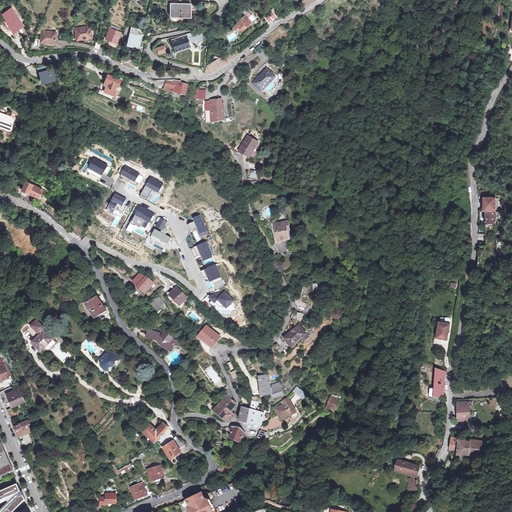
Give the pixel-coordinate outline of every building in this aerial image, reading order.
[(179,19),(179,5),(169,5),(169,19),(179,19)] [(189,5),(179,5),(179,19),(189,18),(189,5)] [(16,27),(21,24),(9,7),(1,13),(11,29),(16,26),(16,27)] [(274,16),(269,9),(261,15),(266,22),(274,16)] [(253,17),(246,10),(243,13),(234,21),(236,23),(235,25),(235,26),(235,27),(236,28),(237,28),(238,29),(240,28),(241,27),(253,17)] [(134,29),(123,26),(123,29),(122,34),(128,36),(126,41),(138,44),(141,35),(133,32),(134,29)] [(80,29),(79,27),(74,28),(76,39),(81,38),(82,39),(89,37),(88,28),(80,29)] [(104,39),(109,41),(108,42),(111,44),(111,42),(115,43),(119,33),(108,28),(104,39)] [(48,32),(48,30),(41,29),(39,40),(44,41),(46,41),(46,43),(52,44),(53,44),(55,33),(48,32)] [(236,33),(240,31),(239,29),(226,35),(229,41),(238,37),(236,33)] [(198,34),(196,30),(192,31),(183,34),(184,36),(185,39),(186,39),(193,36),(198,34)] [(186,41),(186,39),(185,39),(184,36),(168,42),(172,52),(188,46),(185,41),(186,41)] [(209,63),(209,62),(205,64),(207,70),(208,71),(213,68),(223,62),(220,57),(216,59),(209,63)] [(266,67),(261,72),(263,73),(254,82),(253,81),(250,83),(260,94),(278,76),(266,67)] [(54,76),(52,68),(38,71),(39,79),(54,76)] [(261,72),(253,81),(254,82),(263,73),(261,72)] [(116,85),(118,79),(106,73),(101,83),(104,84),(101,89),(111,93),(113,88),(112,88),(114,84),(116,85)] [(166,86),(165,90),(183,94),(186,84),(180,82),(180,80),(172,79),(165,79),(164,85),(166,86)] [(220,103),(208,104),(207,104),(207,103),(204,103),(205,120),(210,120),(222,119),(221,103),(220,103)] [(0,127),(9,130),(13,118),(0,112),(0,127)] [(255,142),(245,136),(237,151),(247,157),(255,142)] [(111,169),(94,160),(87,173),(104,181),(111,169)] [(139,174),(123,165),(115,180),(127,186),(128,183),(136,187),(138,183),(135,182),(139,174)] [(249,178),(256,179),(257,171),(250,170),(249,178)] [(163,183),(150,176),(139,196),(155,204),(161,194),(158,192),(163,183)] [(24,183),(18,195),(31,204),(34,197),(37,199),(40,191),(24,183)] [(126,199),(115,193),(106,210),(116,215),(121,217),(126,207),(123,205),(126,199)] [(485,223),(495,223),(495,197),(484,197),(483,209),(479,209),(479,211),(485,211),(485,223)] [(155,212),(140,205),(130,222),(139,227),(140,225),(146,228),(155,212)] [(200,216),(193,219),(195,221),(187,225),(190,230),(197,227),(199,233),(206,230),(200,216)] [(167,221),(161,218),(155,227),(162,230),(163,228),(167,221)] [(285,231),(287,230),(286,222),(273,224),(276,242),(287,239),(285,231)] [(81,237),(84,232),(75,225),(69,230),(76,236),(78,237),(81,237)] [(207,237),(206,232),(199,234),(196,227),(191,229),(195,241),(207,237)] [(161,232),(155,228),(150,237),(167,246),(171,238),(165,234),(167,230),(163,228),(161,232)] [(212,257),(205,243),(192,249),(195,256),(200,254),(204,261),(212,257)] [(119,271),(124,267),(125,266),(121,263),(116,267),(119,271)] [(222,281),(215,265),(201,271),(203,277),(207,276),(210,282),(213,280),(214,284),(222,281)] [(124,267),(119,271),(127,278),(131,273),(124,267)] [(143,293),(152,284),(145,277),(143,279),(139,274),(132,281),(137,285),(136,286),(143,293)] [(179,306),(189,298),(177,286),(168,295),(179,306)] [(233,300),(225,292),(209,297),(219,307),(226,307),(233,300)] [(84,303),(81,299),(81,300),(80,300),(80,301),(79,302),(79,303),(79,305),(80,306),(81,307),(89,321),(90,322),(91,322),(92,323),(94,323),(95,322),(93,318),(105,311),(96,296),(84,303)] [(153,299),(160,305),(162,303),(156,296),(153,299)] [(163,309),(160,305),(153,299),(149,303),(160,313),(163,309)] [(44,327),(36,319),(26,330),(33,337),(44,327)] [(449,324),(438,322),(436,338),(447,339),(449,324)] [(287,342),(291,347),(302,339),(305,342),(310,337),(299,324),(282,338),(286,343),(287,342)] [(210,348),(219,336),(204,326),(196,337),(210,348)] [(180,346),(182,343),(178,340),(176,342),(165,333),(163,335),(148,330),(146,336),(159,341),(171,350),(174,345),(177,346),(180,346)] [(47,345),(53,340),(43,331),(32,344),(41,352),(47,345)] [(109,366),(110,366),(112,365),(114,362),(115,360),(114,359),(118,359),(119,355),(115,352),(110,351),(107,351),(107,353),(106,354),(103,357),(103,358),(101,358),(100,361),(102,366),(105,370),(108,370),(109,366)] [(166,357),(163,360),(164,360),(166,363),(171,369),(171,370),(175,368),(174,367),(166,357)] [(0,367),(0,382),(9,379),(3,366),(0,367)] [(434,369),(434,387),(433,394),(437,394),(443,394),(443,386),(444,371),(434,369)] [(235,370),(229,373),(232,379),(238,376),(235,370)] [(283,395),(278,383),(270,386),(268,376),(258,378),(261,396),(272,394),(273,399),(283,395)] [(306,394),(296,387),(292,391),(302,399),(306,394)] [(433,394),(434,387),(430,387),(427,395),(437,397),(437,394),(433,394)] [(231,396),(227,388),(225,389),(225,392),(223,393),(224,396),(211,411),(224,422),(229,422),(233,417),(231,415),(235,403),(229,398),(231,396)] [(17,400),(19,404),(24,401),(19,389),(7,394),(11,403),(17,400)] [(334,398),(331,397),(327,408),(334,410),(338,399),(337,399),(337,397),(335,396),(334,398)] [(265,428),(267,432),(286,425),(287,426),(291,423),(292,424),(300,414),(297,408),(294,409),(287,398),(281,402),(282,404),(273,410),(281,421),(265,428)] [(470,402),(458,402),(459,420),(468,420),(468,421),(472,421),(472,417),(470,417),(470,402)] [(239,420),(248,423),(250,409),(241,407),(239,420)] [(250,409),(248,423),(258,425),(259,420),(262,420),(263,413),(250,409)] [(18,425),(14,427),(19,437),(32,429),(31,427),(33,425),(30,419),(24,422),(20,424),(20,423),(18,424),(18,425)] [(143,428),(156,442),(169,428),(164,424),(157,432),(147,422),(141,427),(141,426),(139,428),(140,429),(141,428),(142,429),(143,428)] [(232,427),(227,428),(228,432),(231,433),(229,438),(240,441),(243,437),(244,437),(247,434),(242,430),(241,428),(237,427),(235,427),(232,427)] [(261,431),(258,438),(265,440),(269,438),(267,432),(266,433),(261,431)] [(460,436),(456,436),(456,439),(458,439),(458,449),(458,453),(486,455),(487,439),(470,438),(470,440),(460,439),(460,436)] [(458,439),(456,439),(451,439),(450,443),(450,448),(458,449),(458,439)] [(21,443),(24,448),(30,445),(28,440),(21,443)] [(224,443),(224,440),(222,444),(236,450),(239,445),(235,444),(233,447),(226,444),(224,443)] [(2,447),(0,441),(0,477),(13,471),(5,452),(4,453),(1,447),(2,447)] [(171,458),(181,452),(174,442),(164,448),(171,458)] [(411,474),(415,475),(416,475),(419,466),(397,459),(394,469),(411,474)] [(227,463),(218,465),(219,467),(220,472),(224,474),(229,473),(228,470),(229,469),(227,463)] [(120,473),(118,470),(114,464),(112,466),(117,475),(120,473)] [(151,480),(162,476),(158,464),(146,468),(151,480)] [(245,472),(241,478),(245,481),(249,476),(245,472)] [(414,478),(415,475),(411,474),(410,478),(409,483),(408,482),(407,489),(415,490),(417,479),(414,478)] [(0,490),(17,482),(15,478),(0,485),(0,490)] [(18,484),(17,482),(0,490),(0,501),(21,492),(18,484)] [(136,499),(146,495),(142,485),(132,490),(136,499)] [(13,511),(26,500),(22,491),(1,511),(13,511)] [(202,492),(188,498),(190,502),(189,502),(192,509),(193,509),(193,511),(194,511),(198,511),(212,511),(214,511),(212,508),(208,509),(207,506),(210,504),(207,497),(205,498),(202,492)] [(99,500),(100,500),(101,506),(107,506),(107,505),(117,505),(117,495),(107,495),(107,498),(101,498),(101,497),(99,497),(99,500)]
